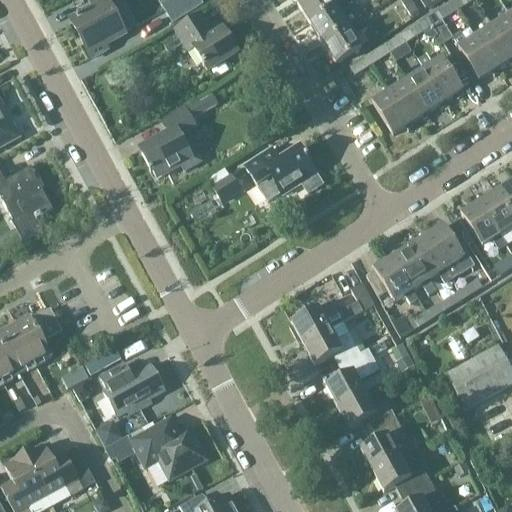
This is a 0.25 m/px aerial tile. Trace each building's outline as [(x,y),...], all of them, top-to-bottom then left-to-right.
[(87,0),(94,11),(70,23),(87,54),(123,35),(108,8),(121,1),(120,0),(87,0)] [(163,0),(166,4),(159,8),(171,27),(202,8),(196,0),(163,0)] [(335,9),(329,0),(302,0),(295,5),(308,25),(335,9)] [(408,0),(396,0),(409,19),(417,14),(408,0)] [(428,0),(417,0),(424,10),(431,5),(430,2),(429,1),(428,0)] [(456,12),(473,1),(472,0),(457,0),(451,4),(456,12)] [(440,23),(456,12),(451,4),(427,20),(431,27),(443,46),(451,41),(440,23)] [(353,10),(341,18),(335,9),(308,25),(321,46),(360,22),(353,10)] [(213,37),(201,17),(174,33),(187,53),(191,50),(206,74),(236,56),(221,32),(213,37)] [(511,24),(508,19),(491,29),(511,61),(511,24)] [(431,27),(427,20),(418,26),(400,38),(404,45),(431,27)] [(361,50),(353,38),(366,30),(360,22),(321,46),(334,67),(361,50)] [(511,65),(511,61),(491,29),(474,40),(495,73),(506,66),(509,69),(511,65)] [(474,40),(467,45),(460,34),(452,39),(459,50),(457,51),(478,83),(489,76),(493,80),(496,75),(495,73),(474,40)] [(387,56),(404,45),(400,38),(383,48),(387,56)] [(370,67),(387,56),(383,48),(365,60),(370,67)] [(440,62),(431,67),(425,57),(416,63),(423,73),(444,105),(454,99),(458,102),(462,97),(440,62)] [(353,78),(370,67),(365,60),(348,71),(353,78)] [(445,108),(444,105),(423,73),(405,84),(426,116),(437,109),(441,112),(445,108)] [(428,119),(426,116),(405,84),(388,94),(410,127),(420,120),(424,124),(428,119)] [(412,130),(410,127),(388,94),(371,105),(392,138),(403,131),(407,135),(412,130)] [(192,122),(218,107),(211,97),(197,105),(196,103),(160,123),(167,135),(141,150),(158,180),(180,168),(183,174),(202,163),(189,140),(184,143),(181,139),(197,130),(192,122)] [(0,148),(17,140),(0,108),(0,148)] [(270,154),(244,171),(255,189),(269,181),(281,200),(301,187),(307,197),(322,188),(299,152),(277,165),(270,154)] [(0,176),(0,202),(12,224),(11,224),(21,243),(42,231),(38,222),(41,220),(40,219),(52,212),(41,191),(44,189),(39,181),(36,183),(29,170),(4,183),(0,176)] [(229,180),(211,192),(220,206),(238,195),(229,180)] [(511,185),(501,192),(499,189),(493,192),(496,195),(511,221),(511,185)] [(499,239),(500,238),(511,230),(511,221),(496,195),(484,202),(480,199),(476,203),(478,206),(499,239)] [(506,247),(500,238),(499,239),(478,206),(467,213),(464,209),(459,215),(481,250),(492,243),(498,253),(506,247)] [(428,232),(423,237),(425,240),(452,281),(453,283),(475,269),(468,258),(463,261),(443,229),(432,236),(428,232)] [(411,243),(407,248),(408,251),(429,284),(438,278),(444,286),(452,281),(425,240),(415,246),(411,243)] [(435,293),(429,284),(408,251),(397,257),(394,254),(389,259),(391,262),(412,295),(422,288),(428,298),(435,293)] [(500,278),(511,270),(511,260),(495,271),(500,278)] [(416,302),(412,295),(391,262),(381,269),(377,266),(371,270),(394,306),(405,299),(409,306),(416,302)] [(460,293),(465,300),(481,290),(476,283),(460,293)] [(361,286),(350,292),(357,304),(363,315),(373,308),(361,286)] [(447,312),(465,300),(460,293),(442,304),(447,312)] [(317,310),(291,324),(303,346),(342,325),(363,315),(357,303),(340,313),(334,301),(317,310)] [(429,323),(447,312),(442,304),(424,315),(429,323)] [(42,344),(61,333),(50,312),(31,323),(42,344)] [(403,318),(391,326),(399,341),(404,338),(412,334),(429,323),(424,315),(407,326),(403,318)] [(42,344),(31,323),(29,320),(13,329),(35,369),(51,360),(42,344)] [(342,325),(303,346),(314,368),(333,358),(338,368),(359,356),(342,325)] [(0,343),(19,378),(35,369),(13,329),(0,335),(0,343)] [(462,337),(467,345),(478,339),(472,330),(462,337)] [(0,381),(2,386),(19,378),(0,343),(0,381)] [(397,349),(391,353),(397,364),(394,365),(400,376),(412,369),(407,359),(401,347),(397,349)] [(511,375),(498,348),(445,376),(464,412),(511,386),(511,375)] [(358,385),(371,378),(380,373),(368,351),(365,353),(359,356),(338,368),(343,378),(325,388),(337,409),(364,395),(358,385)] [(129,418),(137,413),(151,405),(149,402),(164,394),(148,366),(130,377),(124,367),(98,381),(104,391),(101,393),(116,421),(127,415),(129,418)] [(82,369),(75,373),(81,384),(88,381),(82,369)] [(84,384),(72,391),(79,403),(88,398),(89,393),(84,384)] [(365,435),(395,419),(383,398),(371,405),(364,395),(337,409),(348,431),(359,425),(365,435)] [(39,399),(32,403),(36,410),(43,406),(39,399)] [(25,411),(19,401),(12,405),(18,415),(25,411)] [(429,401),(420,406),(425,415),(434,410),(429,401)] [(10,414),(0,419),(4,427),(14,422),(10,414)] [(408,453),(402,443),(406,441),(395,419),(365,435),(371,445),(360,451),(372,473),(408,453)] [(157,465),(167,483),(205,463),(188,431),(164,445),(156,430),(130,444),(127,438),(104,451),(110,463),(134,451),(145,471),(157,465)] [(66,489),(71,498),(83,492),(62,454),(51,460),(45,449),(25,459),(46,500),(66,489)] [(418,461),(413,464),(408,453),(372,473),(383,494),(394,488),(400,499),(430,482),(418,461)] [(28,511),(28,510),(46,500),(25,459),(4,470),(12,484),(1,490),(12,511),(28,511)] [(464,465),(454,471),(459,479),(468,474),(464,465)] [(438,511),(436,506),(441,504),(430,482),(400,499),(406,509),(399,511),(438,511)] [(235,511),(237,511),(229,497),(207,509),(201,498),(179,510),(180,511),(235,511)] [(484,501),(476,505),(480,511),(489,511),(490,511),(484,501)]
